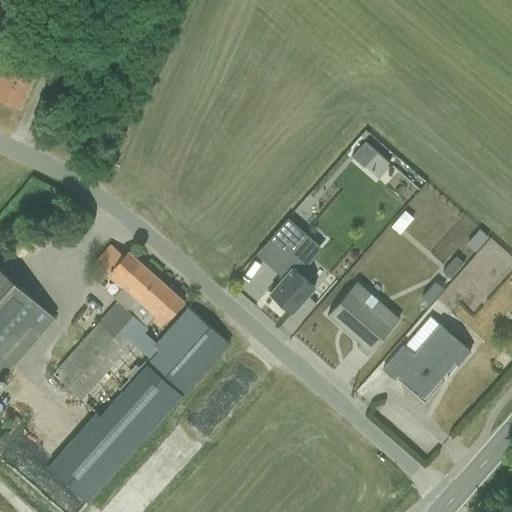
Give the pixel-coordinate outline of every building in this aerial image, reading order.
[(0,67),(0,101),(22,110),(36,76),(2,62),(0,67)] [(335,157),(368,187),(385,169),(352,139),(335,157)] [(319,165),(293,195),(304,205),(331,175),(319,165)] [(288,197),(279,217),(294,224),(303,204),(288,197)] [(391,233),(401,214),(388,208),(378,227),(391,233)] [(313,211),(291,238),(310,253),(321,240),(340,256),(351,243),(313,211)] [(453,241),(465,253),(479,239),(466,227),(453,241)] [(475,268),(492,262),(486,245),(469,252),(475,268)] [(166,322),(186,302),(130,250),(111,270),(166,322)] [(438,277),(450,262),(441,254),(429,270),(438,277)] [(291,313),(318,283),(295,263),(269,293),(291,313)] [(0,272),(0,370),(49,319),(0,272)] [(371,351),(401,318),(359,280),(329,313),(371,351)] [(417,299),(428,287),(421,280),(410,292),(417,299)] [(116,298),(48,372),(96,417),(48,469),(86,505),(234,344),(191,305),(160,339),(116,298)] [(424,397),(470,347),(441,320),(395,369),(424,397)] [(221,373),(177,419),(194,434),(237,389),(221,373)] [(47,479),(33,493),(52,511),(65,511),(73,504),(47,479)]
